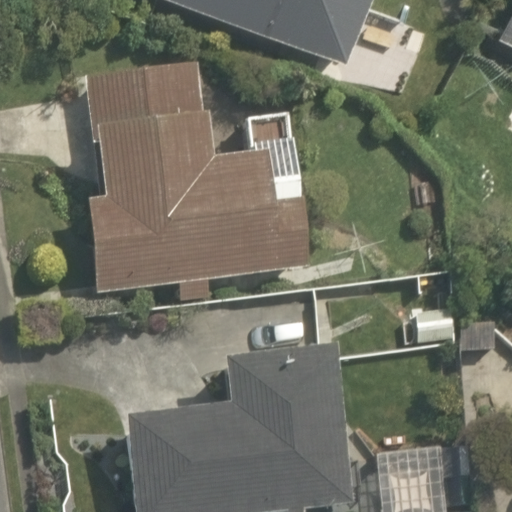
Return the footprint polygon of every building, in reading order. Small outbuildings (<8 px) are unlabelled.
[(127,0),(340,73),(364,0),(127,0)] [(511,12),(495,48),(511,56),(511,12)] [(175,290),(177,305),(203,302),(201,285),(302,274),(288,147),(242,152),(243,162),(205,166),(194,69),(80,82),(89,163),(93,162),(98,205),(84,206),(94,299),(175,290)] [(410,317),(414,348),(449,344),(446,313),(410,317)] [(454,355),(487,353),(486,325),(452,327),(454,355)] [(120,423),(130,511),(327,511),(347,510),(329,351),(215,364),(221,411),(120,423)] [(431,476),(428,502),(459,506),(462,480),(431,476)]
